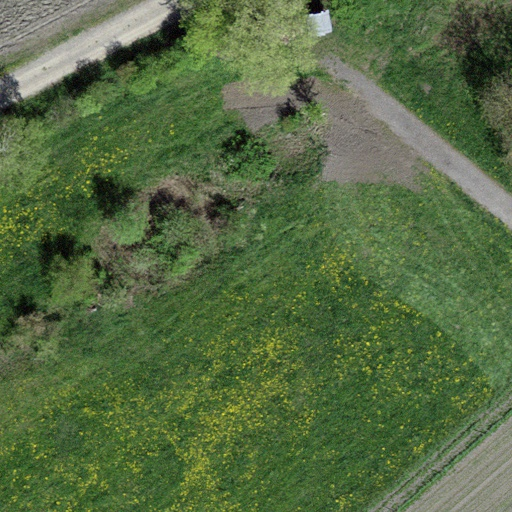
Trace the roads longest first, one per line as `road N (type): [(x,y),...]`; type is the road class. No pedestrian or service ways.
road 1 (track): [(511,212),(339,70)]
road 2 (track): [(0,92),(179,0)]
